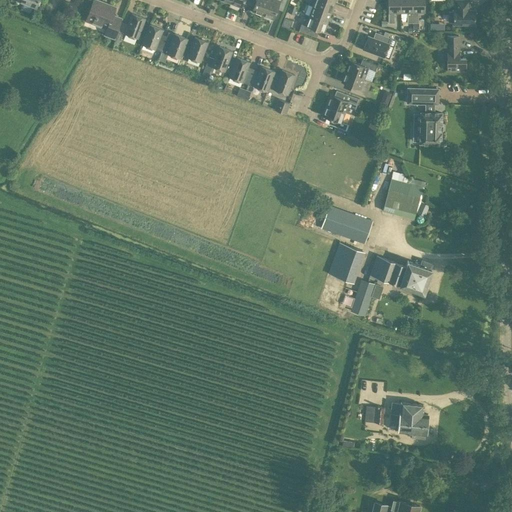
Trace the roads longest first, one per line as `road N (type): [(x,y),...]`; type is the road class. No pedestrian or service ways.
road 1 (tertiary): [(511,427),(504,0)]
road 2 (residential): [(319,62),(151,0)]
